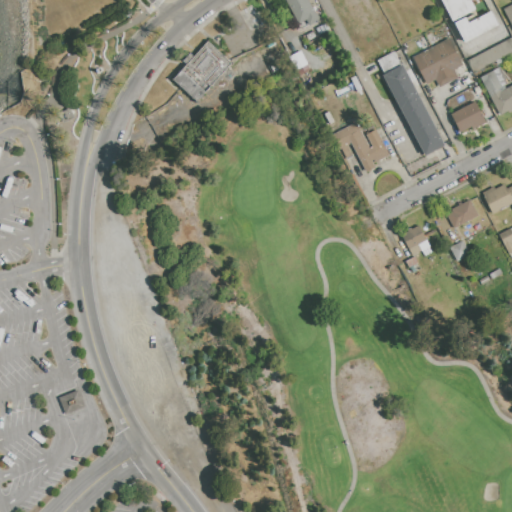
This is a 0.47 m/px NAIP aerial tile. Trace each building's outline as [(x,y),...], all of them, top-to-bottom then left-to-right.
[(309,0),(320,19),(310,26),(306,20),(299,24),(284,0),(309,0)] [(451,22),(440,0),(471,0),(476,10),(451,22)] [(511,27),(503,9),(511,4),(511,27)] [(490,11),(498,26),(463,46),(452,25),(465,17),(468,23),(490,11)] [(319,34),(316,29),(325,24),(328,29),(319,34)] [(308,41),(305,35),(313,31),(316,37),(308,41)] [(467,61),(511,37),(511,53),(473,73),(467,61)] [(412,58),(448,39),(462,65),(454,69),(458,77),(439,87),(435,79),(426,84),(412,58)] [(231,63),(195,100),(173,79),(186,65),(182,61),(190,52),(194,56),(208,42),(231,63)] [(382,75),(383,74),(376,61),(392,52),(399,66),(404,64),(446,145),(424,157),(382,75)] [(499,114),(480,77),(500,67),(508,82),(504,85),(506,89),(511,85),(511,111),(508,113),(507,110),(499,114)] [(450,114),(475,102),(485,122),(460,134),(450,114)] [(70,108),(74,119),(63,124),(58,113),(70,108)] [(331,135),(355,122),(368,148),(371,146),(365,135),(376,130),(389,155),(372,163),(374,167),(365,172),(350,143),(347,145),(353,157),(345,161),(331,135)] [(511,203),(492,214),(483,197),(484,196),(482,193),(494,187),(495,189),(504,184),(507,189),(511,186),(511,203)] [(453,228),(446,214),(452,211),(451,209),(458,206),(457,204),(460,202),(461,204),(470,199),(478,216),(453,228)] [(413,257),(401,234),(407,231),(407,230),(410,228),(411,229),(418,225),(432,252),(424,256),(421,252),(413,257)] [(511,252),(509,254),(499,234),(510,229),(511,232),(511,240),(511,241),(511,242),(511,252)] [(449,248),(462,240),(469,254),(456,261),(449,248)] [(413,257),(419,269),(411,273),(405,262),(413,257)] [(499,269),(502,273),(492,280),(489,275),(499,269)]
